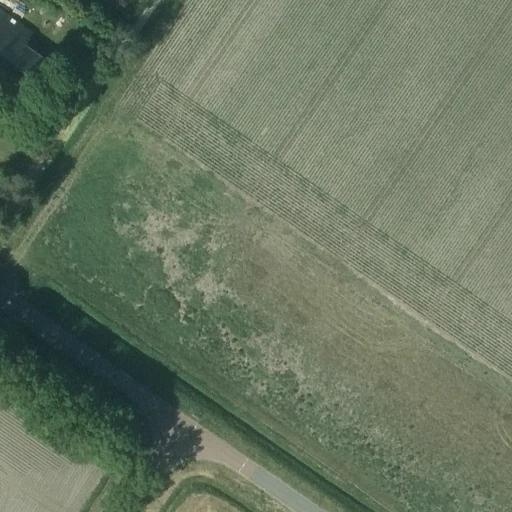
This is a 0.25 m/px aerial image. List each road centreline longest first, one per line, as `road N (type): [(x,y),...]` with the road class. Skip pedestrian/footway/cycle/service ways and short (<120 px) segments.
road 1 (unclassified): [(185,428),(0,299)]
road 2 (unclassified): [(306,511),(185,428)]
